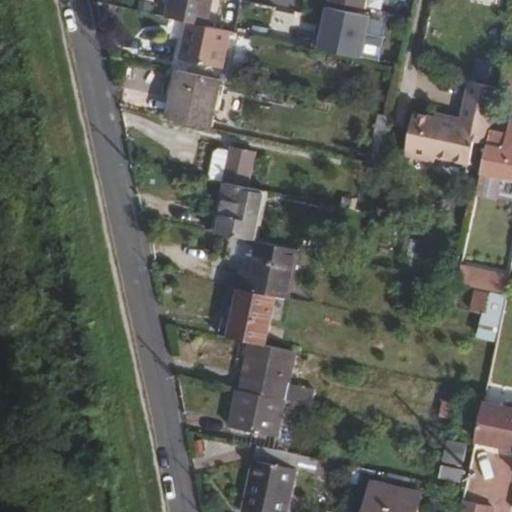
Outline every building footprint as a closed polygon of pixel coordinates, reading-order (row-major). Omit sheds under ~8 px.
[(167,0),(164,19),(183,24),(202,27),(207,0),(167,0)] [(327,0),(327,2),(363,9),(364,0),(327,0)] [(358,60),(367,17),(325,9),(321,28),(320,35),(314,34),(311,50),(358,60)] [(202,27),(183,24),(176,59),(219,69),(226,32),(202,27)] [(509,60),(502,58),(497,87),(511,89),(511,67),(508,67),(509,60)] [(332,68),(327,91),(355,98),(360,73),(332,68)] [(215,81),(172,72),(163,121),(205,130),(215,81)] [(497,88),(466,82),(458,119),(448,117),(447,123),(431,119),(410,115),(401,158),(431,164),(433,158),(466,165),(472,142),(476,124),(487,127),(490,116),(497,88)] [(432,114),(431,119),(447,123),(448,117),(432,114)] [(472,142),(484,144),(487,127),(476,124),(472,142)] [(490,134),(481,174),(511,181),(511,134),(506,134),(505,136),(490,134)] [(228,149),(220,185),(224,185),(243,189),(250,154),(228,149)] [(224,185),(214,235),(256,243),(265,194),(243,189),(224,185)] [(240,273),(237,290),(273,298),(286,300),(296,252),(258,243),(253,266),(251,275),(240,273)] [(458,266),(455,285),(503,295),(507,277),(458,266)] [(273,298),(237,290),(231,318),(227,339),(238,341),(253,344),(264,346),(273,298)] [(221,316),(216,336),(227,339),(231,318),(221,316)] [(301,354),(264,346),(253,344),(243,393),(283,402),(316,409),(319,393),(295,387),(301,354)] [(243,393),(236,392),(229,429),(274,439),(283,402),(243,393)] [(511,408),(480,402),(472,442),(511,449),(511,408)] [(285,511),(297,456),(254,447),(242,511),(285,511)] [(442,449),(440,460),(450,462),(452,451),(442,449)] [(438,468),(436,479),(457,483),(460,472),(438,468)] [(367,484),(360,511),(416,511),(419,496),(367,484)]
